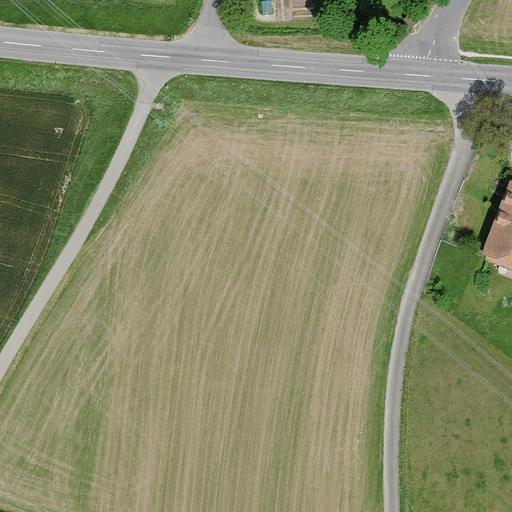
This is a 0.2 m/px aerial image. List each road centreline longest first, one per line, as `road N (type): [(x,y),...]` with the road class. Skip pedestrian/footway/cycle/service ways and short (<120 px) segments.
road 1 (residential): [(475,79),(471,128),(417,275),(399,353),(393,511)]
road 2 (residential): [(161,56),(116,174),(0,369)]
road 3 (secondary): [(206,60),(415,75)]
road 4 (secondary): [(0,41),(161,56)]
